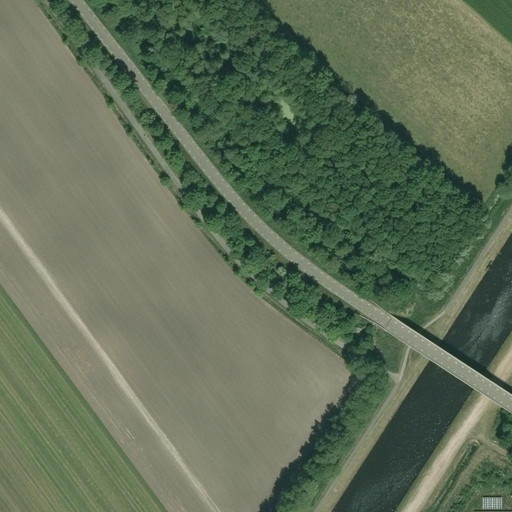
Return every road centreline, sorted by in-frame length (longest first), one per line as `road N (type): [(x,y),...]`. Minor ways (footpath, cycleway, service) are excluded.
road 1 (tertiary): [(511,403),(257,229),(73,0)]
road 2 (track): [(511,222),(326,511)]
road 3 (track): [(511,357),(411,511)]
